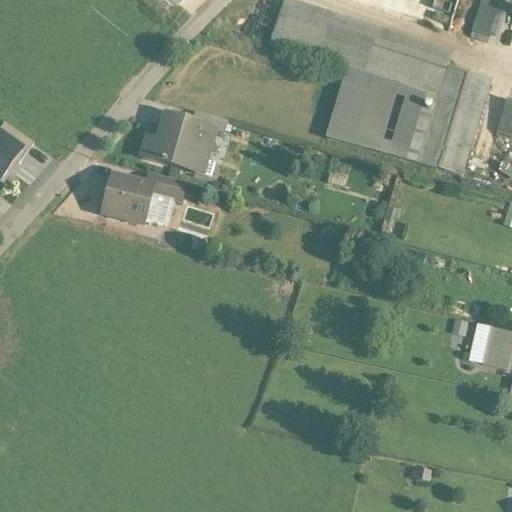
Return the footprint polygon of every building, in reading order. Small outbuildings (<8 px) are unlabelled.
[(511,0),(482,0),(469,39),(487,45),(489,40),(497,43),(506,14),(511,15),(511,0)] [(451,55),(284,3),(270,49),(346,73),(399,89),(437,101),(445,74),(451,55)] [(399,89),(346,73),(325,140),(379,156),(382,144),(396,99),(399,89)] [(490,87),(445,74),(437,101),(416,168),(461,181),(490,87)] [(379,156),(416,168),(437,101),(399,89),(396,99),(404,101),(390,147),(382,144),(379,156)] [(511,106),(505,104),(495,135),(511,140),(511,106)] [(227,124),(195,115),(191,126),(215,133),(215,135),(223,137),(227,124)] [(191,126),(167,119),(159,145),(147,142),(142,161),(194,176),(198,162),(206,165),(215,135),(215,133),(191,126)] [(34,147),(4,126),(0,131),(0,137),(21,153),(13,164),(19,168),(34,147)] [(0,181),(13,164),(21,153),(0,137),(0,181)] [(185,186),(150,177),(148,189),(154,190),(152,198),(171,203),(181,205),(185,186)] [(148,189),(112,180),(102,218),(143,228),(145,224),(152,198),(154,190),(148,189)] [(171,203),(152,198),(145,224),(164,229),(171,203)] [(511,348),(511,335),(491,331),(483,368),(506,374),(511,348)] [(511,379),(506,378),(501,396),(510,398),(511,390),(511,379)]
